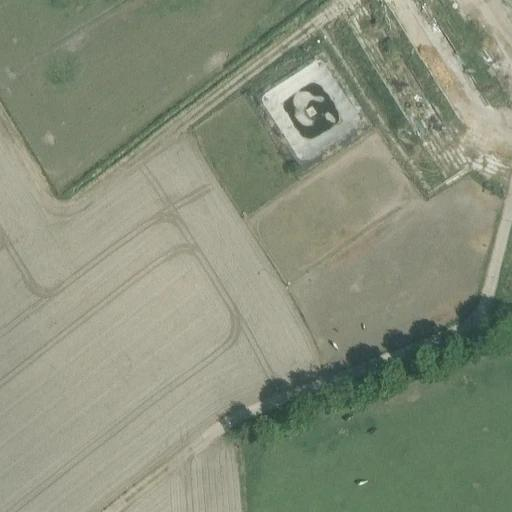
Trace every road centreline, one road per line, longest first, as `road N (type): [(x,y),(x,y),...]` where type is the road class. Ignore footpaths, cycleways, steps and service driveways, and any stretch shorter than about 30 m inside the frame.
road 1 (track): [(122,511),(248,414),(480,322),(511,205)]
road 2 (track): [(0,121),(47,202),(56,213),(71,210),(344,0)]
